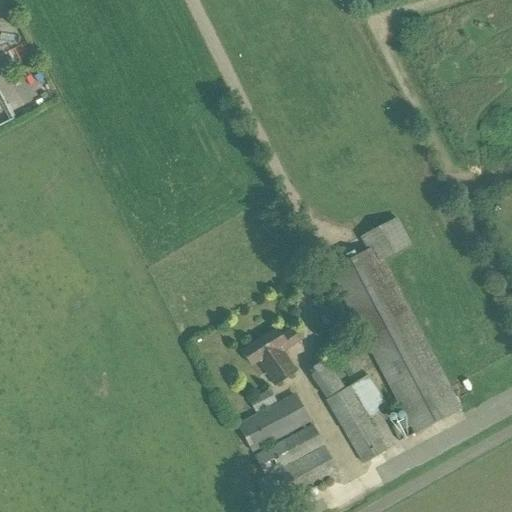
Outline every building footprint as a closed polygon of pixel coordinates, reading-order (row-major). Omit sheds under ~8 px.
[(12,126),(35,117),(31,105),(7,114),(12,126)] [(370,249),(331,270),(409,418),(394,426),(402,441),(463,409),(384,259),(412,244),(398,217),(363,236),(370,249)] [(276,329),(242,350),(253,367),(260,363),(274,385),(294,372),(279,348),(285,345),(288,349),(299,343),(292,331),(281,338),(276,329)] [(313,367),(311,376),(326,399),(325,400),(363,464),(383,453),(365,423),(387,410),(366,375),(332,395),(344,387),(335,374),(343,369),(348,377),(364,368),(351,345),(335,353),(338,360),(329,365),(325,359),(313,367)] [(269,391),(249,401),(255,413),(275,403),(269,391)] [(292,396),(239,425),(268,478),(259,483),(274,510),(340,473),(325,446),(324,446),(297,397),(292,396)]
